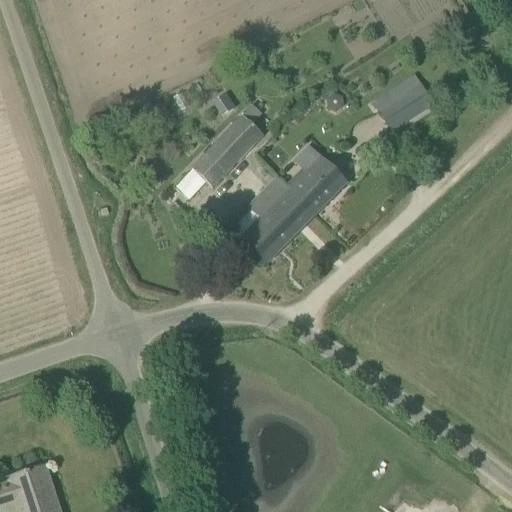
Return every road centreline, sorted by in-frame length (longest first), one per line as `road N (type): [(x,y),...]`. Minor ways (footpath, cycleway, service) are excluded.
road 1 (unclassified): [(511,491),(301,328),(273,318),(121,337)]
road 2 (unclassified): [(121,337),(7,0)]
road 3 (track): [(301,328),(511,124)]
road 4 (unclassified): [(164,511),(121,337)]
road 5 (unclassified): [(0,384),(121,337)]
